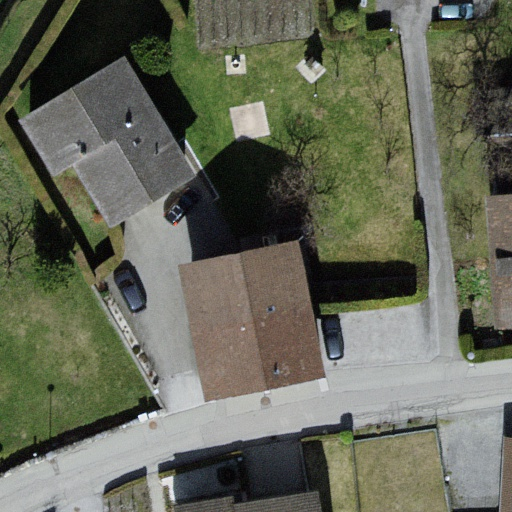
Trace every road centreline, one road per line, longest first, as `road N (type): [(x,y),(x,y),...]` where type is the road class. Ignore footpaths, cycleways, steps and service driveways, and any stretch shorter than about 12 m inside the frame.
road 1 (residential): [(1,511),(126,455),(227,425),(511,379)]
road 2 (unknown): [(446,389),(426,0)]
